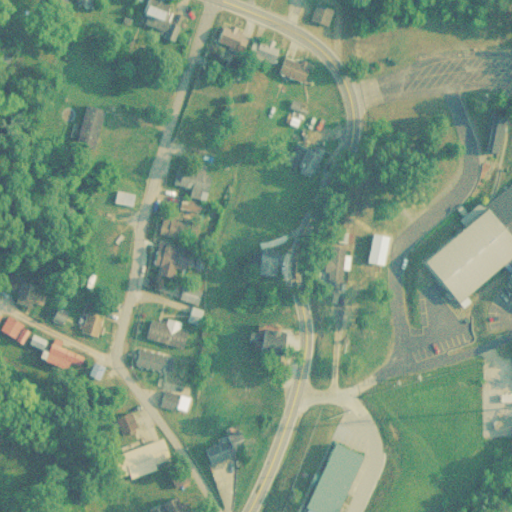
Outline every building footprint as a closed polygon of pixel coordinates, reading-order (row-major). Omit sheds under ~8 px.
[(55,0),(47,0),(43,14),(60,19),(65,0),(69,0),(84,4),(85,0),(65,0),(64,3),(55,0)] [(140,0),(138,13),(145,15),(143,23),(158,26),(156,37),(173,40),(176,23),(166,21),(170,0),(140,0)] [(309,19),(329,23),(332,7),(312,3),(309,19)] [(211,37),(226,48),(238,31),(223,20),(211,37)] [(276,43),(247,36),(243,54),(271,62),(276,43)] [(296,81),(304,63),(280,52),(272,70),(296,81)] [(102,107),(80,103),(74,145),(95,148),(102,107)] [(309,177),(324,156),(301,139),(286,160),(309,177)] [(188,187),(186,196),(206,199),(210,174),(202,173),(204,165),(195,163),(194,169),(173,165),(169,183),(188,187)] [(412,259),(449,303),(511,250),(511,179),(479,207),(477,204),(412,259)] [(197,212),(200,202),(180,197),(177,207),(197,212)] [(196,225),(161,214),(156,231),(190,242),(196,225)] [(336,242),(344,241),(343,232),(335,233),(336,242)] [(188,248),(156,239),(149,263),(154,265),(152,272),(170,277),(174,266),(182,269),(188,248)] [(341,246),(321,246),(321,286),(341,286),(341,246)] [(275,248),(247,248),(247,262),(253,262),(253,274),(275,274),(275,248)] [(511,261),(497,275),(511,292),(511,261)] [(0,285),(11,292),(17,282),(0,271),(0,285)] [(177,298),(199,302),(202,289),(180,284),(177,298)] [(77,330),(94,335),(101,306),(85,301),(77,330)] [(188,326),(146,316),(141,337),(183,347),(188,326)] [(276,348),(276,326),(250,326),(250,348),(276,348)] [(80,354),(44,339),(37,357),(72,372),(80,354)] [(163,372),(168,356),(136,346),(131,363),(163,372)] [(135,424),(128,409),(111,417),(118,432),(135,424)] [(239,432),(199,443),(204,463),(230,456),(227,445),(242,442),(239,432)] [(169,460),(161,437),(106,456),(114,479),(169,460)] [(294,508),(303,511),(333,511),(361,454),(327,438),(294,508)] [(183,511),(178,495),(147,505),(149,511),(183,511)]
